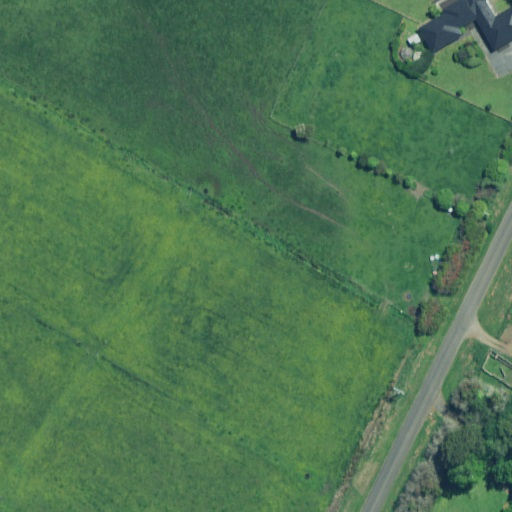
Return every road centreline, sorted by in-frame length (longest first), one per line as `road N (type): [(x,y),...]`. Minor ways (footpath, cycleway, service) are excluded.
road 1 (residential): [(511,228),(372,511)]
road 2 (unknown): [(426,402),(511,493)]
